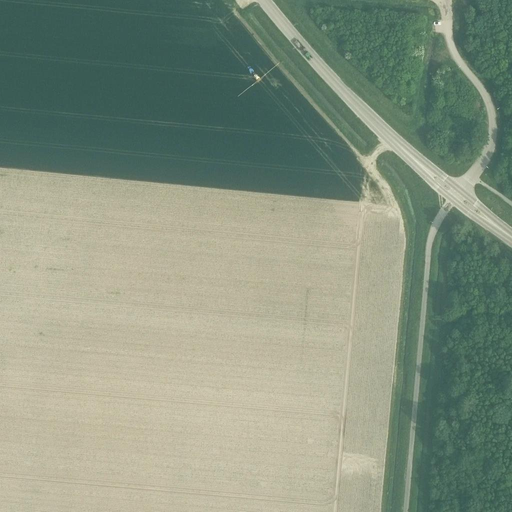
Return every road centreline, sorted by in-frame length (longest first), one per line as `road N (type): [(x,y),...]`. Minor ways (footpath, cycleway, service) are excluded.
road 1 (secondary): [(457,197),(377,127),(263,0)]
road 2 (unclassified): [(457,197),(491,131),(480,89),(449,49),(448,0)]
